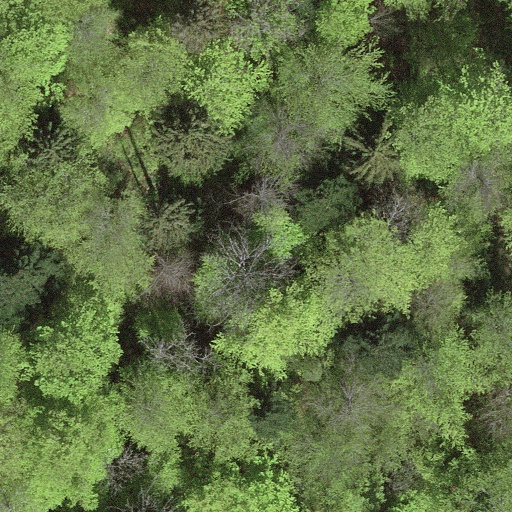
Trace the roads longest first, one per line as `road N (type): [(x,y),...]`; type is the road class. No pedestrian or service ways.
road 1 (track): [(107,511),(131,452),(170,393),(216,351),(278,335),(511,433)]
road 2 (track): [(511,250),(498,153),(495,0)]
